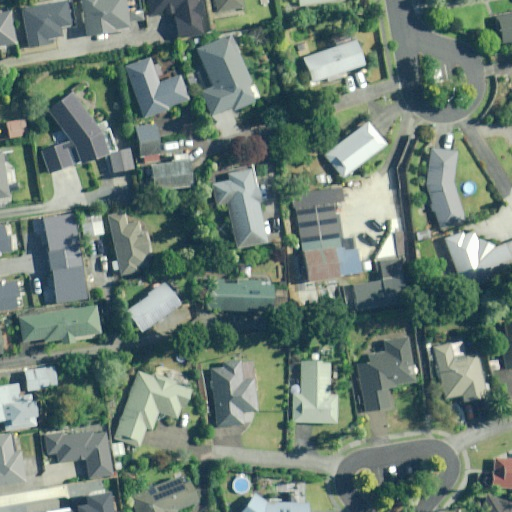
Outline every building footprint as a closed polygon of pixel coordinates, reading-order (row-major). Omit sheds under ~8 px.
[(42,39),(58,36),(56,26),(68,24),(62,0),(54,0),(17,7),(25,46),(43,43),(42,39)] [(81,22),(83,34),(111,30),(110,26),(124,24),(123,21),(139,19),(137,0),(134,0),(121,2),(120,0),(67,0),(71,24),(81,22)] [(193,0),(145,0),(148,12),(166,8),(167,13),(171,12),(176,36),(200,31),(197,14),(200,13),(198,2),(194,3),(193,0)] [(214,0),(216,12),(241,8),(239,0),(214,0)] [(511,12),(496,15),(500,42),(511,39),(511,12)] [(0,44),(10,43),(6,14),(0,14),(0,44)] [(231,110),(252,101),(245,84),(248,82),(229,34),(195,48),(210,86),(200,90),(210,115),(230,107),(231,110)] [(341,71),(360,63),(351,39),(302,58),(311,82),(331,75),(332,78),(342,74),(341,71)] [(164,105),(186,98),(178,73),(156,80),(148,57),(123,66),(141,117),(165,108),(164,105)] [(39,150),(46,173),(107,152),(99,130),(70,91),(45,110),(68,140),(39,150)] [(5,122),(7,137),(25,134),(23,119),(5,122)] [(383,145),(365,121),(322,154),(340,178),(383,145)] [(142,155),(143,162),(159,160),(154,123),(135,126),(139,156),(142,155)] [(128,148),(107,153),(112,172),(133,167),(128,148)] [(455,150),(429,148),(425,184),(440,229),(464,222),(451,183),(455,150)] [(189,187),(187,154),(171,155),(172,163),(149,164),(151,189),(189,187)] [(233,247),(263,241),(255,201),(260,200),(257,186),(252,187),(248,167),(226,172),(227,180),(211,183),(215,204),(224,202),(233,247)] [(359,271),(356,248),(340,250),(333,200),(296,205),(307,283),(337,278),(337,274),(359,271)] [(116,268),(117,274),(136,271),(135,267),(145,266),(142,254),(148,253),(143,229),(138,230),(136,221),(125,223),(123,211),(106,214),(114,260),(109,261),(111,269),(116,268)] [(82,235),(101,232),(98,214),(78,218),(82,235)] [(511,239),(493,247),(476,239),(473,230),(466,232),(465,228),(443,237),(462,287),(511,267),(511,239)] [(44,244),(43,238),(22,240),(22,242),(12,243),(14,283),(55,279),(54,259),(49,259),(48,244),(44,244)] [(381,280),(351,284),(355,309),(405,302),(399,258),(378,260),(381,280)] [(81,263),(60,266),(63,285),(84,282),(81,263)] [(221,278),(206,278),(204,308),(268,311),(269,286),(257,285),(257,280),(235,279),(234,284),(221,284),(221,278)] [(139,331),(177,303),(161,282),(124,310),(139,331)] [(285,288),(275,287),(275,305),(285,306),(285,288)] [(87,335),(88,337),(93,336),(92,334),(96,334),(92,304),(15,314),(19,341),(41,338),(41,341),(58,339),(59,343),(71,341),(70,337),(87,335)] [(511,319),(504,321),(506,337),(498,339),(503,369),(511,367),(511,319)] [(385,351),(367,353),(369,362),(357,364),(364,412),(389,408),(386,388),(395,387),(395,384),(414,381),(407,337),(383,341),(385,351)] [(432,346),(443,398),(460,395),(461,401),(485,397),(477,356),(453,360),(450,343),(432,346)] [(320,361),(301,361),(301,394),(293,394),(292,422),(335,422),(335,418),(339,418),(339,400),(335,400),(335,395),(328,395),(328,364),(320,364),(320,361)] [(240,412),(256,410),(253,377),(241,378),(240,362),(224,363),(224,367),(211,368),(216,426),(241,424),(240,412)] [(52,367),(21,370),(23,390),(54,387),(52,367)] [(183,384),(151,373),(150,376),(136,371),(113,438),(137,446),(144,428),(150,430),(156,412),(173,417),(177,406),(181,408),(188,389),(182,387),(183,384)] [(0,419),(0,420),(2,429),(33,425),(29,394),(16,395),(15,384),(0,386),(0,419)] [(61,433),(42,435),(44,453),(59,451),(60,462),(84,460),(86,477),(108,475),(103,431),(61,436),(61,433)] [(8,451),(6,434),(0,434),(0,484),(21,481),(17,450),(8,451)] [(121,442),(111,443),(112,454),(123,453),(121,442)] [(511,458),(494,458),(493,471),(490,471),(490,487),(511,487),(511,458)] [(173,511),(176,509),(197,500),(186,472),(128,496),(134,511),(173,511)] [(303,511),(304,503),(263,502),(253,493),(239,511),(303,511)] [(507,511),(511,502),(484,493),(478,511),(507,511)]
